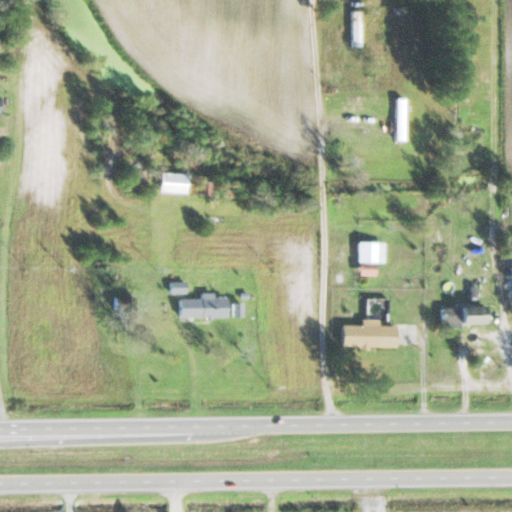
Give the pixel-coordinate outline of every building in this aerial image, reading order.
[(406,100),(396,100),(396,141),(406,141),(406,100)] [(187,193),(188,174),(161,174),(161,192),(187,193)] [(215,194),(215,182),(202,183),(202,195),(215,194)] [(384,243),(358,243),(358,275),(374,275),(374,264),(384,264),(384,243)] [(180,299),(180,318),(227,317),(227,298),(214,298),(214,293),(202,294),(202,299),(180,299)] [(486,326),(486,308),(442,308),(442,326),(486,326)] [(396,348),(396,326),(379,326),(379,320),(362,320),(362,325),(341,325),(341,348),(396,348)]
